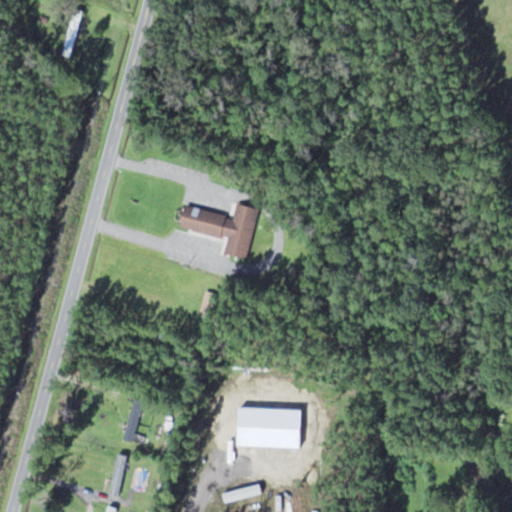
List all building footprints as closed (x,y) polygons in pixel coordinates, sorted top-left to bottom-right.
[(78,35),(86,37),(91,20),(73,15),(63,52),(73,55),(78,35)] [(249,258),(260,208),(238,203),(235,216),(187,205),(182,227),(229,238),(226,253),(249,258)] [(210,318),(218,293),(206,290),(199,314),(210,318)] [(124,438),(133,441),(146,402),(137,399),(124,438)] [(130,486),(146,490),(151,471),(135,467),(130,486)]
